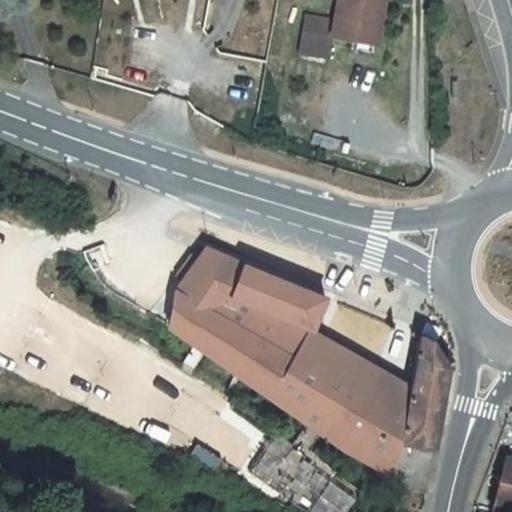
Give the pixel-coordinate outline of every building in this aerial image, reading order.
[(337,0),(330,45),(375,52),(380,22),(375,21),(378,0),(337,0)] [(307,368),(320,337),(335,302),(213,250),(177,289),(167,324),(226,354),(309,420),(327,379),(307,368)] [(435,339),(420,332),(409,388),(404,419),(436,445),(451,365),(435,339)] [(327,379),(309,420),(323,431),(341,444),(373,464),(394,469),(404,419),(409,388),(320,337),(307,368),(327,379)] [(436,445),(404,419),(394,469),(394,477),(426,489),(428,490),(436,445)] [(511,511),(511,466),(504,464),(491,511),(511,511)] [(331,477),(323,508),(337,511),(354,511),(362,486),(331,477)]
